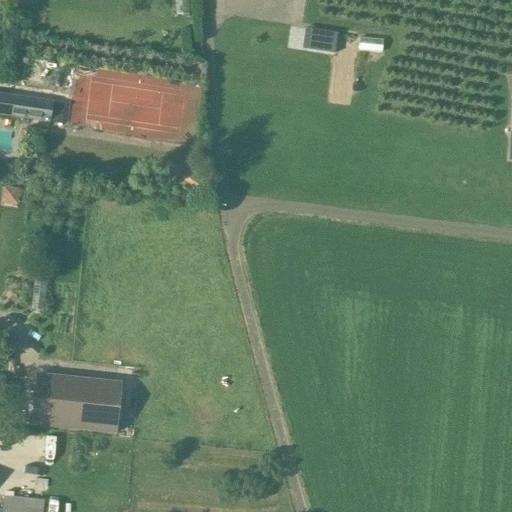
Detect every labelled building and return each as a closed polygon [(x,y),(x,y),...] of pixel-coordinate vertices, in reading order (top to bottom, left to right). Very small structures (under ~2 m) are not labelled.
[(332,34),(316,31),(313,51),(329,54),(334,54),(337,34),(332,34)] [(0,93),(0,116),(50,124),(50,123),(60,124),(62,104),(52,103),(53,101),(0,93)] [(0,182),(23,185),(24,174),(0,171),(0,182)] [(122,384),(38,374),(32,425),(116,435),(122,384)] [(1,511),(42,511),(44,500),(3,496),(1,511)]
